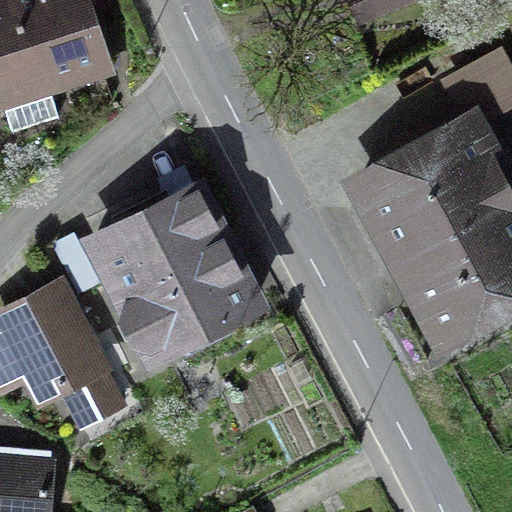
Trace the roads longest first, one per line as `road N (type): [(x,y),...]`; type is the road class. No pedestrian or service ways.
road 1 (residential): [(199,68),(440,511)]
road 2 (residential): [(0,258),(199,68)]
